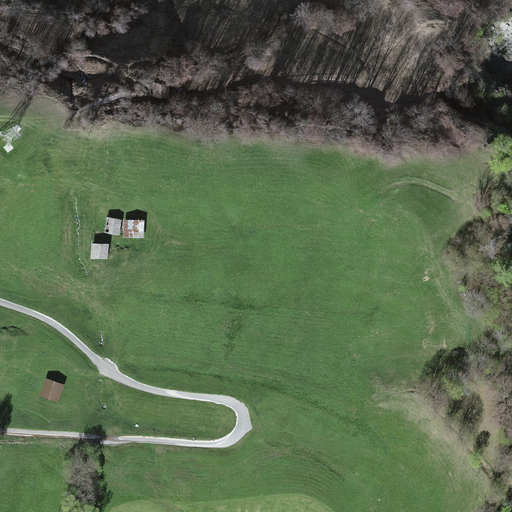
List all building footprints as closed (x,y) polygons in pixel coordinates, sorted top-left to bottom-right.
[(169,78),(153,78),(153,94),(169,93),(169,78)] [(122,219),(107,216),(104,232),(119,235),(122,219)] [(144,219),(123,219),(123,236),(144,237),(144,219)] [(109,243),(91,242),(90,258),(108,259),(109,243)] [(64,384),(46,377),(39,395),(58,402),(64,384)]
